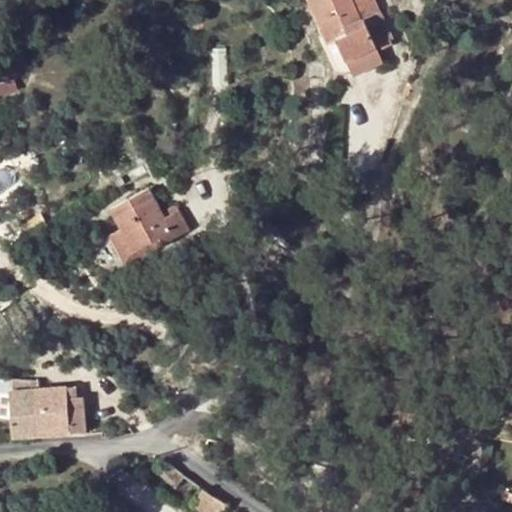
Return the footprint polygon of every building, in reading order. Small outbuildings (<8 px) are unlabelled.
[(339,39),(348,59),(378,46),(394,38),(382,14),(380,12),(374,0),(311,0),(331,42),(339,39)] [(378,46),(348,59),(356,76),(385,62),(378,46)] [(15,79),(0,83),(0,93),(17,88),(15,79)] [(158,238),(162,245),(190,230),(177,205),(163,212),(151,189),(113,208),(122,226),(135,250),(158,238)] [(135,250),(122,226),(112,232),(128,263),(162,245),(158,238),(135,250)] [(11,375),(12,392),(32,391),(31,384),(11,375)] [(32,391),(12,392),(17,435),(87,428),(85,396),(69,398),(68,395),(75,394),(74,390),(69,391),(67,387),(32,391)] [(435,410),(403,401),(397,420),(417,426),(418,420),(432,424),(435,410)] [(203,487),(194,503),(207,511),(221,511),(227,503),(203,487)]
